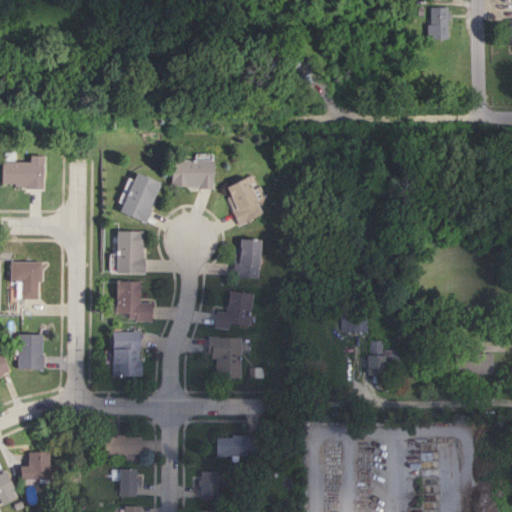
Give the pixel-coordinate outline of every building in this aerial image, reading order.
[(447,38),(447,7),(426,6),(426,38),(447,38)] [(0,185),(40,187),(41,155),(27,155),(27,161),(0,161),(0,185)] [(210,160),(168,159),(167,186),(210,187),(210,160)] [(143,221),(157,181),(132,172),(117,212),(143,221)] [(260,214),(255,201),(261,199),(251,173),(222,185),(226,196),(224,197),(235,224),(260,214)] [(140,272),(140,230),(113,230),(113,273),(140,272)] [(257,277),(258,238),(237,238),(237,248),(232,247),(231,277),(257,277)] [(37,261),(8,261),(8,280),(19,281),(18,298),(37,299),(37,261)] [(138,280),(114,280),(113,317),(150,317),(150,301),(137,301),(138,280)] [(212,327),(227,329),(228,323),(247,325),(251,293),(227,290),(224,311),(214,310),(212,327)] [(339,330),(364,331),(365,313),(339,313),(339,330)] [(139,331),(110,330),(109,375),(138,376),(139,331)] [(41,333),(16,333),(15,368),(40,369),(41,333)] [(240,336),(206,336),(206,356),(214,356),(214,377),(239,377),(240,336)] [(365,371),(397,372),(397,349),(380,349),(380,340),(368,340),(368,354),(365,354),(365,371)] [(0,374),(8,372),(0,352),(0,351),(0,374)] [(492,352),(466,353),(467,372),(492,372),(492,352)] [(139,435),(99,435),(99,455),(139,454),(139,435)] [(246,455),(246,435),(215,436),(215,456),(246,455)] [(117,479),(117,494),(134,494),(135,468),(110,468),(110,479),(117,479)] [(218,471),(198,470),(198,497),(217,498),(218,471)] [(0,502),(1,505),(17,496),(3,471),(0,472),(0,502)]
